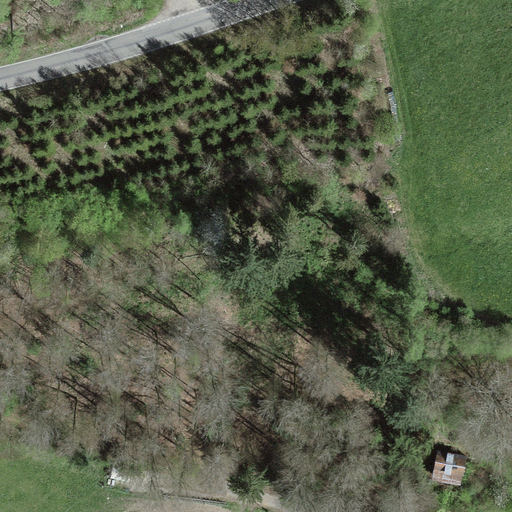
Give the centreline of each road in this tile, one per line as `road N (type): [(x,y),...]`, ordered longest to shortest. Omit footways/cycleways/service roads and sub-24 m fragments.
road 1 (tertiary): [(264,0),(0,78)]
road 2 (track): [(300,511),(113,471)]
